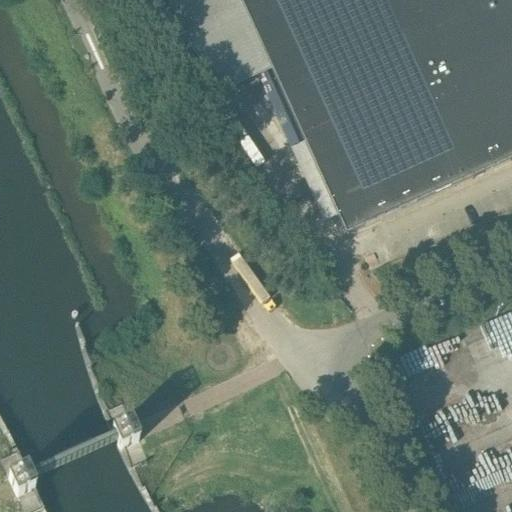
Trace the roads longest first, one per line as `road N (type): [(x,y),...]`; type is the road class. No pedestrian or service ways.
road 1 (unclassified): [(304,357),(130,117),(73,0)]
road 2 (unknown): [(330,245),(200,25),(193,0)]
road 3 (unclassified): [(304,357),(511,262)]
road 4 (unknown): [(511,169),(330,245)]
road 5 (unclassified): [(412,511),(373,439),(304,357)]
